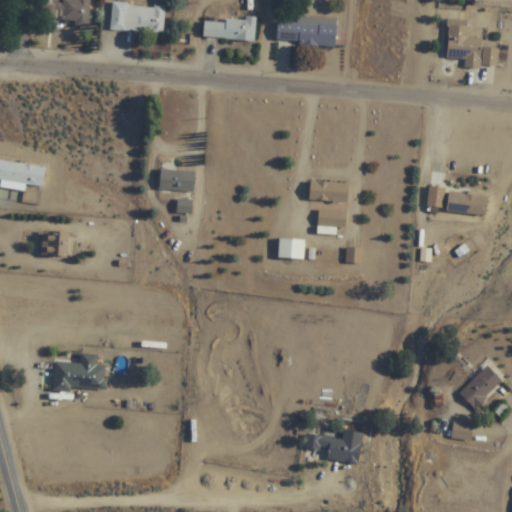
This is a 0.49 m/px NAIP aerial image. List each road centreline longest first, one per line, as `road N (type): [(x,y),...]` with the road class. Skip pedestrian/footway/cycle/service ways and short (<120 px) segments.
road 1 (residential): [(20,507),(315,500)]
road 2 (residential): [(0,65),(271,88)]
road 3 (residential): [(511,108),(271,88)]
